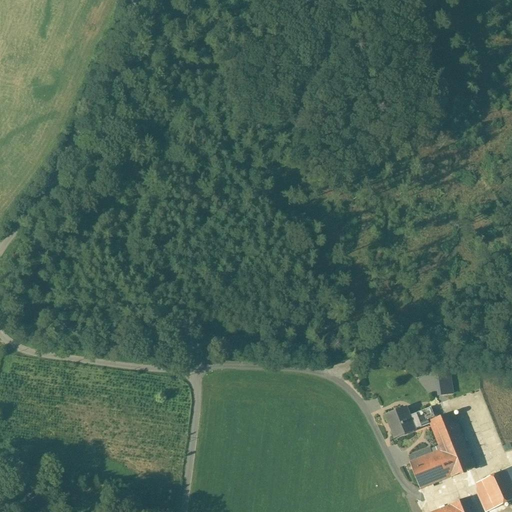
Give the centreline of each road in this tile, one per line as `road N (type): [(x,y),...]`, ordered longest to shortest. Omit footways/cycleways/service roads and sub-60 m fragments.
road 1 (unclassified): [(0,332),(34,353),(194,370),(183,511)]
road 2 (unclassified): [(133,0),(59,169),(0,250)]
